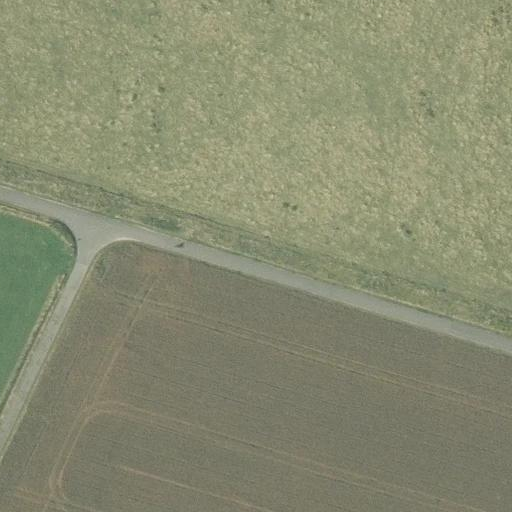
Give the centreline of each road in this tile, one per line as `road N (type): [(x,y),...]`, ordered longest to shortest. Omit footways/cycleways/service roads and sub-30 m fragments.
road 1 (unclassified): [(511,349),(101,227)]
road 2 (unclassified): [(0,453),(101,227)]
